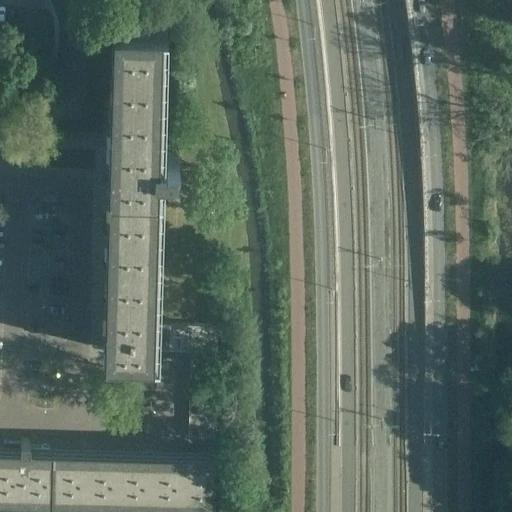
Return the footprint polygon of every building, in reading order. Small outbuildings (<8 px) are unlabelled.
[(167,24),(114,22),(113,40),(111,40),(111,55),(113,55),(112,72),(110,72),(110,88),(112,88),(111,104),(109,104),(109,120),(111,120),(111,137),(108,137),(108,152),(110,152),(110,158),(110,169),(110,170),(108,170),(107,185),(109,185),(109,203),(107,203),(106,218),(108,218),(108,236),(106,236),(105,251),(107,251),(107,268),(105,268),(104,283),(107,283),(106,300),(104,300),(104,316),(106,316),(105,333),(103,333),(103,348),(105,348),(105,350),(129,350),(144,351),(158,351),(158,350),(158,324),(162,166),(165,166),(165,168),(178,168),(178,152),(166,152),(166,154),(163,154),(163,153),(166,25),(167,24)] [(170,350),(170,324),(158,324),(158,350),(159,350),(159,348),(168,348),(168,350),(170,350)] [(217,325),(170,324),(170,350),(171,349),(180,349),(180,350),(191,350),(191,352),(217,352),(217,325)] [(144,351),(129,350),(129,351),(128,368),(144,368),(144,351)] [(216,364),(217,352),(191,352),(191,353),(192,353),(192,362),(190,362),(190,363),(216,364)] [(216,376),(216,364),(190,363),(190,365),(192,365),(191,374),(190,374),(190,375),(216,376)] [(216,388),(216,376),(190,375),(190,376),(191,376),(191,386),(190,386),(190,387),(216,388)] [(215,400),(216,388),(190,387),(190,388),(191,388),(191,398),(189,398),(189,399),(215,400)] [(215,411),(215,400),(189,399),(189,400),(191,400),(190,410),(189,410),(189,411),(215,411)] [(215,423),(215,411),(189,411),(189,412),(190,412),(190,421),(189,421),(189,423),(215,423)] [(214,436),(215,423),(189,423),(189,424),(190,424),(190,433),(188,433),(188,436),(214,436)] [(0,496),(213,502),(214,452),(213,452),(53,448),(53,437),(30,436),(29,447),(0,446),(0,496)]
